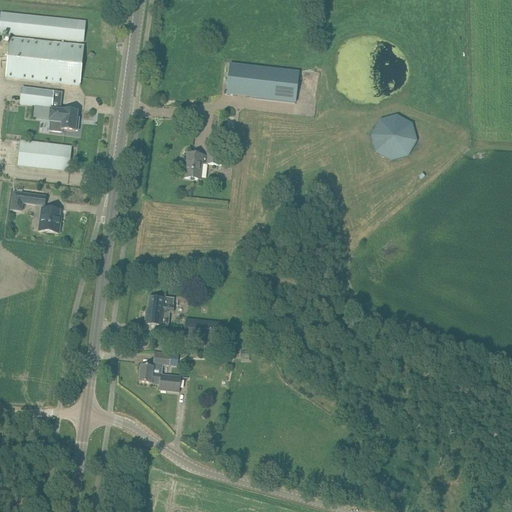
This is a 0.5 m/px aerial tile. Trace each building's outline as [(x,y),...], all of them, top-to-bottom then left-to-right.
[(63,44),(64,41),(83,43),(86,22),(1,13),(0,19),(0,34),(62,41),(61,43),(10,38),(5,79),(79,86),(83,47),(63,44)] [(226,95),(295,103),(299,73),(229,65),(226,95)] [(22,88),(19,105),(51,109),(53,93),(62,94),(62,93),(22,88)] [(50,110),(49,122),(50,122),(49,132),(62,133),(62,131),(75,132),(78,132),(78,124),(76,124),(77,113),(63,111),(63,112),(50,110)] [(396,115),(379,119),(370,135),(375,153),(392,162),(408,157),(417,141),(413,124),(396,115)] [(187,155),(186,164),(188,164),(202,166),(202,164),(218,166),(219,166),(229,167),(230,152),(221,151),(222,138),(210,137),(208,157),(187,155)] [(17,166),(58,171),(68,172),(71,147),(61,146),(20,142),(17,166)] [(202,166),(188,164),(186,178),(184,178),(184,179),(201,180),(202,166)] [(13,193),(11,210),(21,212),(23,204),(44,207),(46,198),(13,193)] [(41,209),(39,232),(59,234),(60,225),(58,224),(60,212),(41,209)] [(146,314),(145,325),(167,327),(169,313),(172,314),(174,299),(166,298),(166,300),(149,298),(148,314),(146,314)] [(184,336),(209,339),(209,344),(221,345),(223,334),(210,333),(211,322),(186,319),(184,336)] [(153,367),(152,375),(156,376),(162,376),(163,367),(169,367),(171,356),(159,354),(155,354),(154,366),(153,366),(153,367)] [(151,385),(155,385),(156,376),(152,375),(153,367),(141,366),(139,384),(151,385)] [(156,376),(155,385),(159,385),(159,391),(179,393),(181,378),(162,376),(156,376)]
